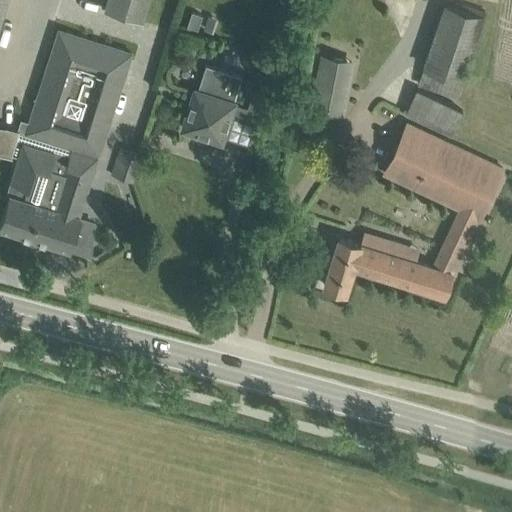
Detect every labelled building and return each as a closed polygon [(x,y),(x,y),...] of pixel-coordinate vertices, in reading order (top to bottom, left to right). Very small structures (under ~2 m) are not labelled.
[(109,0),(106,10),(142,22),(149,0),(109,0)] [(445,3),(418,83),(456,98),(485,17),(445,3)] [(0,153),(3,154),(8,155),(12,156),(13,155),(12,155),(12,153),(19,155),(6,193),(11,194),(0,227),(23,234),(25,238),(27,241),(29,243),(32,245),(35,245),(38,245),(42,244),(46,241),(69,249),(69,247),(91,254),(95,220),(80,216),(121,86),(130,60),(129,60),(132,52),(124,50),(67,31),(59,29),(57,36),(56,36),(28,125),(20,122),(18,129),(12,128),(7,127),(1,126),(0,125),(0,153)] [(344,115),(355,60),(321,53),(310,109),(344,115)] [(227,120),(233,101),(241,76),(205,65),(191,103),(189,108),(183,127),(200,133),(200,131),(207,134),(207,135),(221,139),(227,120)] [(405,113),(452,135),(464,111),(416,87),(405,113)] [(451,276),(494,182),(501,166),(406,121),(383,172),(462,209),(456,219),(435,266),(339,237),(324,284),(345,291),(353,266),(445,295),(451,276)] [(139,153),(120,147),(112,175),(130,181),(139,153)]
